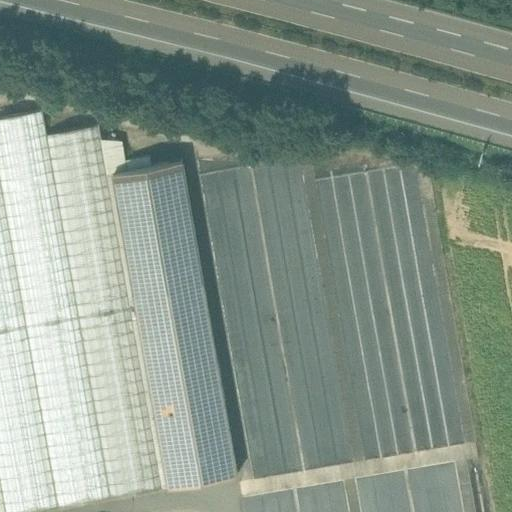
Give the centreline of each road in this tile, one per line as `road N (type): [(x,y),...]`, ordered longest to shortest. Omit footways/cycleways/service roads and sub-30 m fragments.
road 1 (motorway): [(74,0),(511,115)]
road 2 (motorway): [(511,68),(265,0)]
